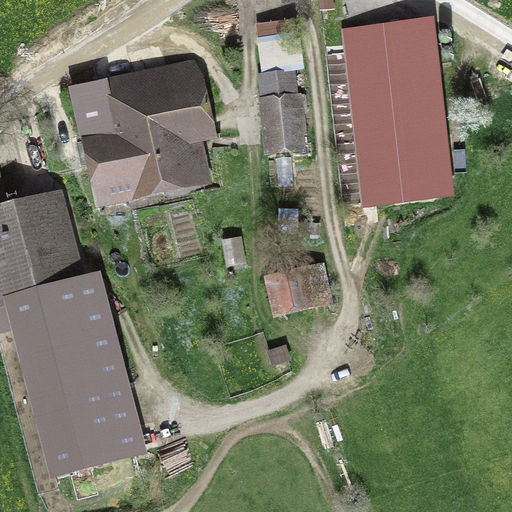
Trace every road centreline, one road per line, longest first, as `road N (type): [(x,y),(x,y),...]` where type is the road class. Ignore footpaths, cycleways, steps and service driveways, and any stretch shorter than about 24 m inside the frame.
road 1 (track): [(124,29),(185,42),(210,60),(251,143)]
road 2 (track): [(249,0),(251,143)]
